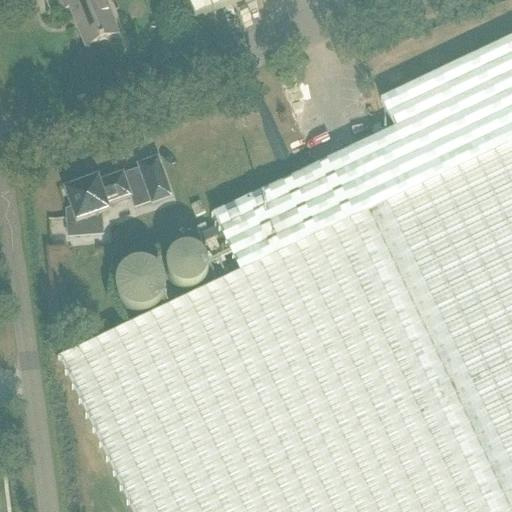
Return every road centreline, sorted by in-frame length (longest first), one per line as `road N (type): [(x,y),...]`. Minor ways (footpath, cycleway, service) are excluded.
road 1 (unclassified): [(0,151),(263,67),(431,0)]
road 2 (unclassified): [(47,511),(0,192)]
